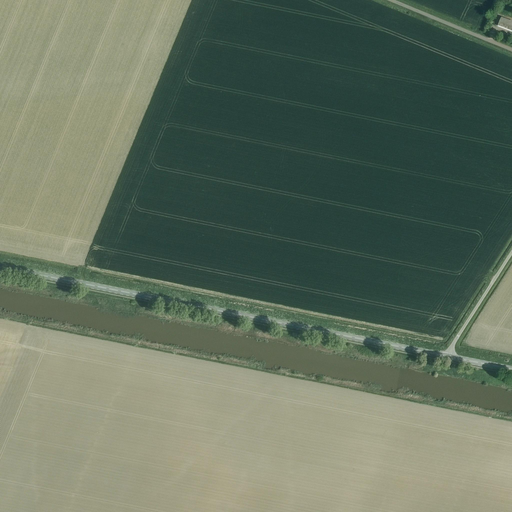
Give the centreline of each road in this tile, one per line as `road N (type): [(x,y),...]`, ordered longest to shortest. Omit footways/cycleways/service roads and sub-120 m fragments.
road 1 (tertiary): [(447,356),(0,268)]
road 2 (unclassified): [(389,0),(511,50)]
road 3 (unclassified): [(447,356),(511,252)]
